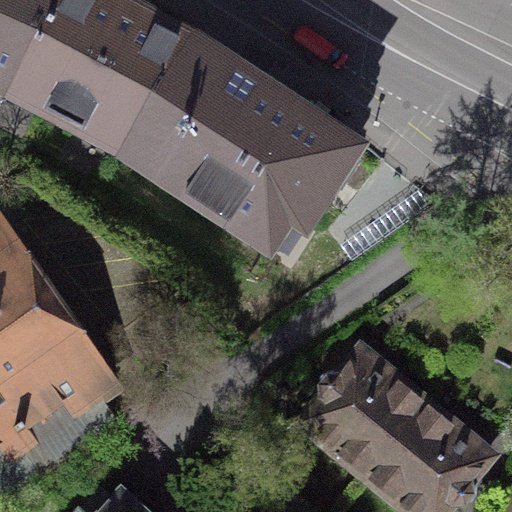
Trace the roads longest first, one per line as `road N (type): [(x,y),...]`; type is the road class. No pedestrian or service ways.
road 1 (secondary): [(242,0),(511,184)]
road 2 (primary): [(511,108),(314,0)]
